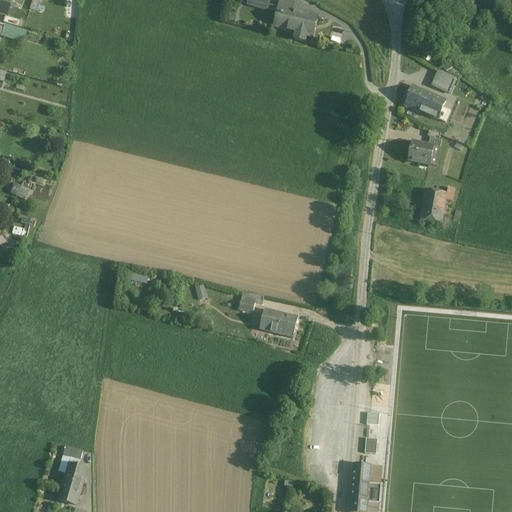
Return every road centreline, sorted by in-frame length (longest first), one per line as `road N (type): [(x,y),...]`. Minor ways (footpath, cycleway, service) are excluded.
road 1 (unclassified): [(358,331),(396,14)]
road 2 (unclassified): [(342,511),(358,331)]
